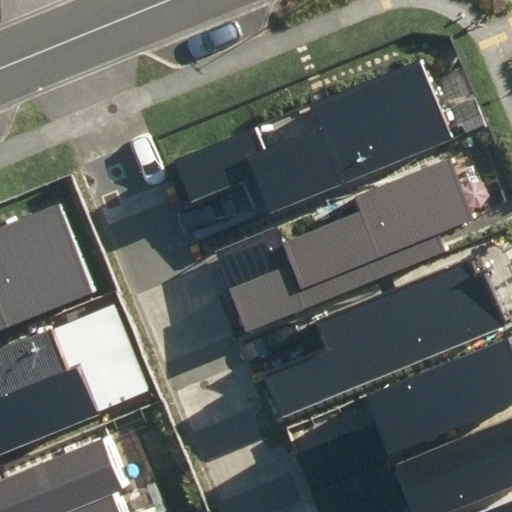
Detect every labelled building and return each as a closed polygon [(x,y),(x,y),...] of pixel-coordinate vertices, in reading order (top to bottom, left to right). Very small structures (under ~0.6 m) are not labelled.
[(264,115),(194,144),(212,187),(254,170),(268,203),(460,123),(428,48),(319,93),(324,107),(271,129),(264,115)] [(310,245),(246,270),(261,309),(454,234),(452,218),(483,206),(460,146),(361,184),(367,198),(302,223),(310,245)] [(0,321),(101,281),(64,190),(0,215),(0,321)] [(338,336),(274,362),(289,401),(511,314),(511,307),(486,242),(326,304),(338,336)] [(55,317),(0,338),(0,442),(107,399),(86,345),(69,352),(55,317)] [(511,329),(381,378),(405,441),(511,400),(511,329)] [(511,405),(409,444),(432,507),(511,476),(511,405)] [(0,511),(132,511),(120,480),(136,473),(115,419),(0,464),(0,511)] [(511,511),(511,485),(441,511),(511,511)]
